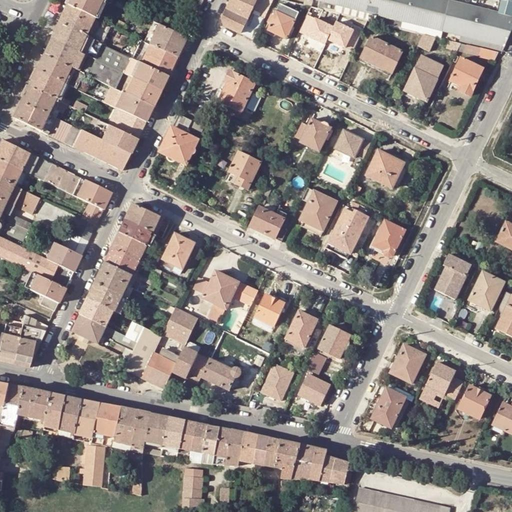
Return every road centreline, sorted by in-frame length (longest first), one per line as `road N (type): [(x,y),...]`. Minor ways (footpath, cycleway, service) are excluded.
road 1 (residential): [(124,185),(394,314)]
road 2 (secondary): [(42,378),(333,440)]
road 3 (residential): [(466,159),(202,31)]
road 4 (residential): [(42,378),(124,185)]
road 5 (secondary): [(333,440),(511,478)]
road 6 (residential): [(124,185),(202,31)]
road 7 (residential): [(394,314),(466,159)]
road 8 (residential): [(333,440),(394,314)]
road 9 (residential): [(0,125),(124,185)]
road 10 (residential): [(394,314),(511,370)]
